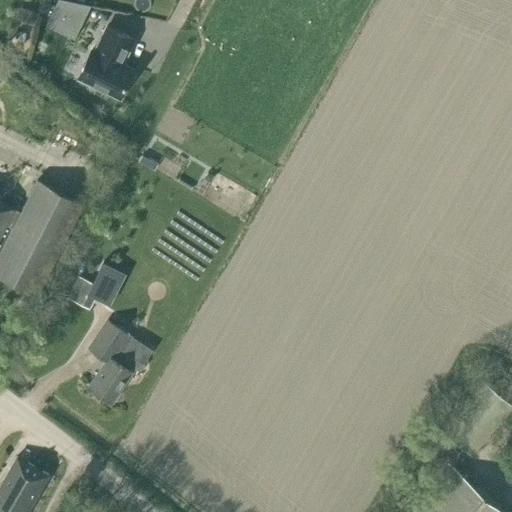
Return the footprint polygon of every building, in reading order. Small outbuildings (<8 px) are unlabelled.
[(90,5),(68,0),(56,0),(51,11),(80,25),(90,5)] [(19,5),(16,17),(21,19),(21,22),(31,25),(32,21),(33,22),(36,10),(19,5)] [(94,49),(91,48),(77,76),(118,97),(132,68),(121,63),(134,37),(107,24),(94,49)] [(0,244),(1,243),(2,244),(0,248),(0,273),(40,294),(87,200),(36,173),(19,209),(0,199),(0,198),(1,196),(0,195),(0,244)] [(89,308),(101,285),(79,273),(66,296),(89,308)] [(111,400),(131,370),(130,369),(144,367),(143,363),(152,350),(107,319),(88,346),(107,359),(89,385),(111,400)] [(471,453),(511,403),(511,402),(483,379),(442,429),(471,453)] [(0,511),(26,511),(48,474),(17,456),(0,484),(0,511)] [(509,511),(453,464),(412,511),(509,511)]
